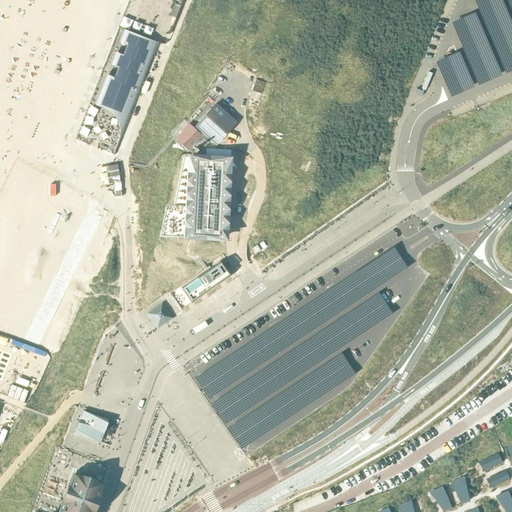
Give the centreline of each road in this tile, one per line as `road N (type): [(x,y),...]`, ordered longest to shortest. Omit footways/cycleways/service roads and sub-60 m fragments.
road 1 (unclassified): [(435,224),(418,205),(388,213),(161,362),(103,511)]
road 2 (primary): [(469,255),(408,357),(359,409),(241,480)]
road 3 (primary): [(248,494),(412,391),(511,308)]
